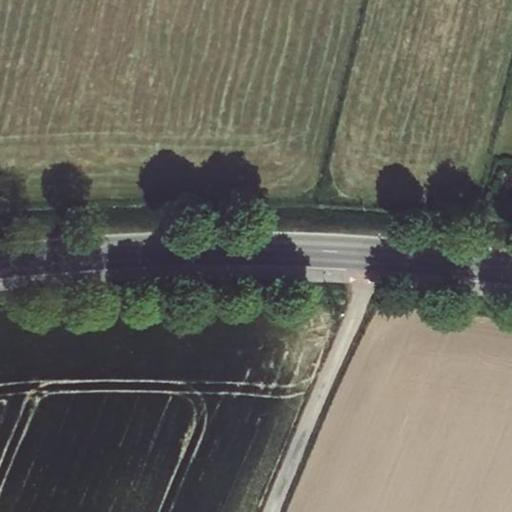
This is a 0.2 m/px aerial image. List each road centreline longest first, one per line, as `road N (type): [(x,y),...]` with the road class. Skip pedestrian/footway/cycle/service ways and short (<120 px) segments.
road 1 (primary): [(0,263),(259,249),(511,270)]
road 2 (track): [(380,254),(272,511)]
